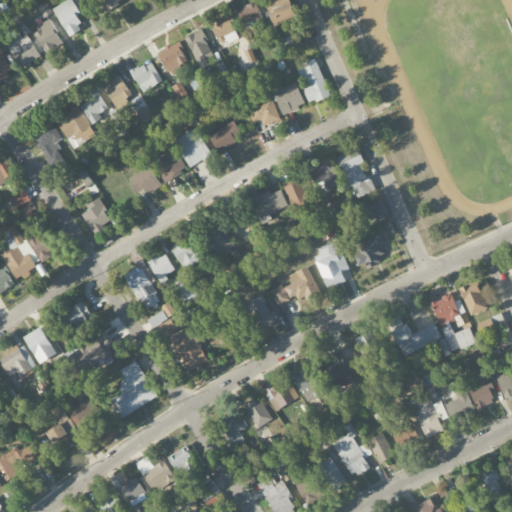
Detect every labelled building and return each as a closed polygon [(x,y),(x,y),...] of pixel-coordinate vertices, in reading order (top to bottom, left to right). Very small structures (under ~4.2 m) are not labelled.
[(70,0),(54,8),(68,38),(85,30),(70,0)] [(125,0),(99,0),(107,12),(125,0)] [(263,0),(275,27),(297,18),(289,0),(263,0)] [(245,28),(263,18),(255,2),(236,11),(245,28)] [(38,8),(43,17),(51,13),(46,3),(38,8)] [(221,46),(239,37),(228,16),(210,24),(221,46)] [(45,54),(63,45),(50,19),(32,29),(45,54)] [(308,41),(304,29),(281,38),(285,50),(308,41)] [(186,38),(201,71),(210,67),(207,61),(214,58),(202,30),(186,38)] [(23,67),(44,54),(36,41),(32,43),(27,35),(10,46),(23,67)] [(189,64),(178,42),(158,52),(169,75),(189,64)] [(0,82),(13,76),(1,52),(0,52),(0,82)] [(329,97),(317,59),(298,65),(305,88),(303,89),(308,104),(329,97)] [(131,71),(140,93),(162,83),(153,62),(131,71)] [(125,99),(132,95),(120,76),(103,88),(118,111),(128,103),(125,99)] [(273,91),(283,115),(306,106),(296,82),(273,91)] [(88,102),(81,107),(91,124),(110,112),(96,90),(85,97),(88,102)] [(280,120),(272,99),(249,108),(258,129),(280,120)] [(151,114),(147,106),(136,112),(140,120),(151,114)] [(72,149),(95,136),(79,108),(56,120),(72,149)] [(110,112),(119,133),(125,131),(116,110),(110,112)] [(219,153),(244,138),(234,121),(209,137),(219,153)] [(53,169),(66,161),(55,144),(63,140),(52,123),(33,134),(53,169)] [(188,168),(211,158),(199,129),(175,140),(188,168)] [(376,190),(369,175),(365,177),(361,166),(365,164),(358,148),(337,157),(354,199),(376,190)] [(163,165),(156,170),(166,184),(188,169),(174,149),(159,160),(163,165)] [(0,185),(15,176),(0,154),(0,153),(0,185)] [(343,185),(331,160),(308,171),(320,196),(343,185)] [(160,187),(151,167),(128,177),(137,197),(160,187)] [(295,216),(319,207),(313,189),(304,192),(300,180),(284,185),(295,216)] [(10,199),(17,210),(30,201),(24,190),(10,199)] [(288,209),(282,191),(270,194),(269,193),(251,198),(257,218),(288,209)] [(103,226),(111,221),(106,213),(108,212),(101,200),(81,212),(96,237),(106,231),(103,226)] [(371,223),(389,216),(383,201),(365,208),(371,223)] [(235,246),(221,224),(200,237),(214,260),(235,246)] [(37,269),(32,261),(36,258),(16,226),(2,235),(11,250),(2,256),(17,281),(37,269)] [(323,240),(333,236),(329,227),(320,232),(323,240)] [(27,238),(41,264),(55,256),(42,230),(27,238)] [(357,244),(360,255),(355,257),(358,266),(366,264),(367,268),(380,264),(378,255),(391,251),(387,236),(357,244)] [(184,271),(199,263),(186,239),(171,247),(184,271)] [(327,290),(345,282),(342,272),(349,269),(337,242),(318,249),(321,255),(314,258),(327,290)] [(148,263),(160,282),(176,272),(165,253),(148,263)] [(0,269),(0,294),(15,286),(4,267),(0,269)] [(126,276),(144,311),(160,302),(142,267),(126,276)] [(276,306),(296,298),(299,303),(319,294),(308,267),(289,276),(292,283),(270,292),(276,306)] [(175,282),(184,305),(198,299),(189,276),(175,282)] [(460,288),(468,316),(487,310),(478,282),(460,288)] [(243,304),(259,331),(276,321),(260,294),(243,304)] [(476,343),(471,327),(453,333),(449,322),(460,318),(452,295),(432,302),(450,353),(476,343)] [(69,336),(94,323),(84,304),(59,317),(69,336)] [(148,320),(152,328),(168,320),(163,312),(148,320)] [(504,324),(499,313),(474,326),(479,336),(504,324)] [(435,324),(411,335),(402,317),(388,323),(403,357),(442,339),(435,324)] [(166,336),(176,330),(171,321),(160,328),(166,336)] [(39,365),(56,357),(42,328),(25,336),(39,365)] [(169,340),(189,373),(209,361),(188,328),(169,340)] [(354,339),(364,361),(381,354),(371,332),(354,339)] [(71,351),(80,373),(115,358),(106,336),(71,351)] [(19,373),(21,377),(36,369),(23,344),(8,352),(9,355),(0,360),(10,378),(19,373)] [(351,379),(341,351),(323,357),(334,385),(351,379)] [(120,420),(158,397),(136,361),(120,371),(125,380),(117,385),(123,394),(109,402),(120,420)] [(327,391),(312,366),(293,378),(307,403),(327,391)] [(495,377),(504,400),(511,396),(511,370),(495,377)] [(405,382),(408,393),(424,389),(421,378),(405,382)] [(298,399),(288,380),(265,393),(274,412),(298,399)] [(469,391),(477,410),(495,403),(491,392),(495,390),(491,382),(469,391)] [(256,429),(272,421),(260,397),(244,405),(256,429)] [(413,405),(427,439),(444,432),(440,422),(448,418),(441,402),(433,405),(430,398),(413,405)] [(82,433),(100,426),(90,400),(72,406),(82,433)] [(446,403),(450,421),(464,417),(460,400),(446,403)] [(230,449),(244,442),(239,432),(246,428),(238,414),(218,425),(230,449)] [(400,449),(420,440),(412,423),(392,432),(400,449)] [(72,442),(61,424),(48,433),(59,451),(72,442)] [(332,443),(353,479),(370,469),(365,459),(372,455),(365,443),(358,448),(353,438),(357,435),(351,424),(346,427),(350,433),(332,443)] [(395,457),(383,433),(367,441),(379,464),(395,457)] [(0,470),(5,479),(41,460),(33,444),(0,461),(0,470)] [(241,466),(256,459),(251,446),(236,452),(241,466)] [(168,457),(184,481),(200,470),(185,447),(168,457)] [(164,461),(153,467),(148,457),(136,463),(151,492),(175,480),(164,461)] [(346,484),(331,457),(316,466),(332,492),(346,484)] [(506,494),(494,469),(480,476),(491,500),(506,494)] [(275,484),(271,476),(258,484),(272,511),(296,511),(291,502),(293,500),(283,480),(275,484)] [(148,499),(137,477),(120,485),(132,507),(148,499)] [(297,485),(304,504),(322,498),(316,479),(297,485)] [(220,492),(213,481),(202,488),(205,493),(200,496),(204,503),(220,492)] [(204,503),(208,511),(226,502),(222,494),(204,503)] [(443,511),(435,495),(410,508),(412,511),(443,511)] [(126,511),(117,496),(100,506),(103,511),(126,511)]
